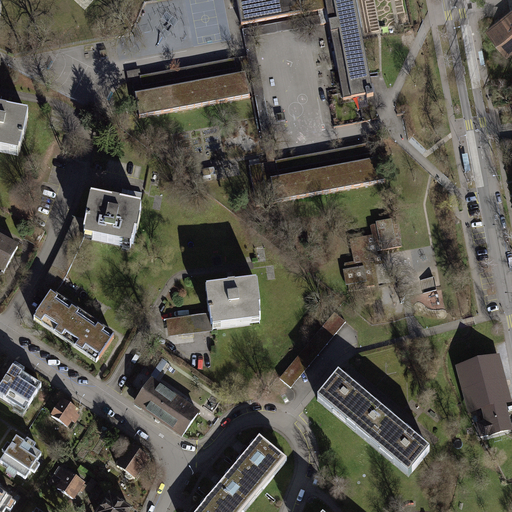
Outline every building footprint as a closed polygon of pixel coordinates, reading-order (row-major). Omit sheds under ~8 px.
[(321,25),(329,23),(329,21),(326,10),(324,0),(237,0),(242,26),(302,14),(318,12),(319,16),(321,25)] [(331,32),(332,41),(341,39),(343,39),(360,36),(362,35),(355,0),(324,0),(326,10),(329,21),(329,23),(331,32)] [(511,11),(489,30),(489,29),(488,29),(506,53),(507,52),(506,51),(511,46),(511,11)] [(321,25),(319,16),(243,30),(248,57),(249,66),(268,163),(277,162),(254,37),(321,25)] [(372,92),(362,35),(360,36),(343,39),(341,39),(332,41),(341,88),(343,100),(352,98),(366,96),(367,96),(373,95),(372,92)] [(135,95),(140,118),(250,97),(245,74),(244,67),(242,58),(132,78),(135,95)] [(369,107),(361,109),(363,122),(378,119),(373,98),(373,95),(367,96),(366,96),(367,99),(369,107)] [(25,116),(0,110),(0,151),(8,153),(8,149),(18,151),(25,116)] [(249,167),(256,207),(385,182),(378,143),(277,162),(268,163),(249,167)] [(121,242),(131,244),(139,207),(117,203),(116,208),(109,206),(110,201),(89,197),(81,233),(91,235),(90,239),(120,245),(121,242)] [(42,285),(53,293),(63,280),(82,239),(86,221),(74,218),(66,236),(51,268),(42,285)] [(372,253),(386,250),(402,247),(397,221),(372,226),(374,237),(363,239),(363,238),(350,240),(352,253),(354,253),(355,264),(345,266),(349,291),(375,286),(369,256),(372,253)] [(42,231),(30,224),(23,237),(35,244),(42,231)] [(0,239),(0,272),(1,273),(15,248),(0,239)] [(434,278),(421,281),(423,293),(437,291),(434,278)] [(207,315),(172,319),(174,334),(208,330),(208,326),(218,325),(218,328),(249,325),(248,321),(259,320),(254,284),(233,287),(233,291),(226,292),(226,287),(204,290),(207,315)] [(65,306),(48,295),(34,316),(42,322),(40,325),(55,335),(58,332),(74,343),(72,346),(87,357),(89,354),(97,360),(112,339),(96,327),(95,329),(90,326),(91,324),(69,309),(68,311),(64,307),(65,306)] [(346,323),(335,313),(280,379),(291,389),(346,323)] [(491,359),(459,367),(462,379),(468,377),(477,410),(484,409),(488,423),(478,425),(481,438),(510,430),(491,359)] [(22,371),(13,365),(0,385),(0,398),(13,406),(16,401),(26,407),(39,386),(20,374),(22,371)] [(368,400),(338,376),(321,396),(351,421),(368,400)] [(196,414),(151,383),(135,405),(180,437),(196,414)] [(401,427),(368,400),(351,421),(383,448),(401,427)] [(76,412),(60,401),(49,416),(65,427),(76,412)] [(418,442),(401,427),(383,448),(413,473),(430,452),(418,442)] [(260,438),(234,468),(258,488),(283,458),(260,438)] [(4,455),(0,460),(0,464),(23,479),(29,471),(33,474),(38,466),(34,463),(39,455),(31,450),(33,446),(25,440),(22,444),(14,439),(9,447),(6,444),(0,452),(4,455)] [(146,459),(129,447),(115,467),(132,479),(146,459)] [(234,468),(209,498),(226,511),(237,511),(258,488),(234,468)] [(61,480),(55,489),(71,500),(82,484),(60,469),(55,476),(61,480)] [(0,486),(0,485),(0,511),(2,511),(6,507),(11,510),(17,501),(0,490),(0,486)] [(96,511),(127,511),(128,511),(107,497),(96,511)] [(226,511),(209,498),(198,511),(226,511)]
